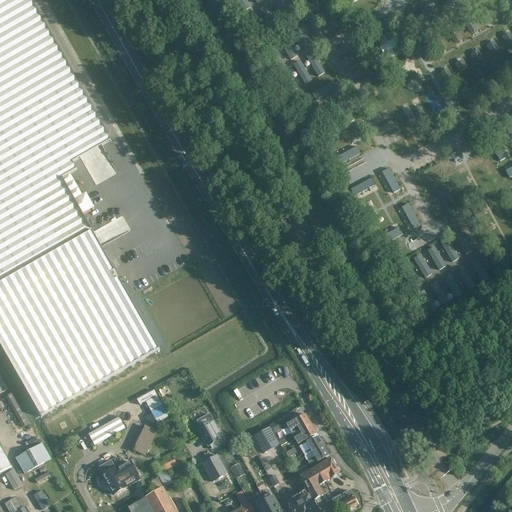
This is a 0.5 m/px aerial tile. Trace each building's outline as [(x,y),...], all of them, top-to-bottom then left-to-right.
[(0,0),(0,282),(92,230),(83,215),(94,209),(85,194),(74,200),(62,178),(77,170),(74,164),(112,143),(30,0),(0,0)] [(245,0),(237,0),(244,12),(250,8),(245,0)] [(281,0),(277,0),(274,2),(285,21),(291,17),(281,0)] [(453,11),(456,0),(448,0),(445,8),(453,11)] [(427,25),(434,4),(427,2),(420,23),(427,25)] [(267,6),(261,10),(272,29),(278,25),(267,6)] [(254,14),(248,18),(259,37),(265,33),(254,14)] [(489,14),(483,17),(486,23),(492,20),(489,14)] [(473,23),(467,26),(470,32),(476,29),(473,23)] [(299,30),(293,34),(304,53),(310,49),(299,30)] [(395,39),(396,38),(392,32),(377,40),(381,47),(385,54),(389,61),(404,52),(400,45),(399,45),(395,39)] [(456,32),(451,36),(454,42),(460,38),(456,32)] [(286,38),(280,41),(291,60),(297,57),(286,38)] [(440,42),(434,45),(438,51),(444,48),(440,42)] [(494,44),(489,47),(492,53),(498,50),(494,44)] [(273,45),(266,49),(278,68),(284,64),(273,45)] [(314,53),(307,57),(319,77),(326,73),(314,53)] [(479,53),(473,56),(477,62),(482,59),(479,53)] [(494,60),(488,63),(492,69),(498,66),(494,60)] [(301,61),(294,65),(305,85),(312,81),(301,61)] [(463,62),(458,65),(461,71),(467,68),(463,62)] [(287,69),(281,73),(292,92),(298,88),(287,69)] [(478,69),(472,73),(476,78),(481,75),(478,69)] [(448,71),(442,74),(446,80),(451,77),(448,71)] [(462,79),(456,82),(459,88),(465,85),(462,79)] [(337,89),(333,82),(312,94),(316,101),(337,89)] [(343,100),(336,103),(348,124),(354,120),(343,100)] [(506,159),(495,138),(489,141),(500,162),(506,159)] [(357,147),(336,158),(340,165),(361,154),(357,147)] [(389,169),(382,173),(393,194),(400,190),(389,169)] [(372,179),(350,190),(354,197),(375,185),(372,179)] [(448,187),(440,191),(444,199),(452,195),(448,187)] [(367,203),(360,207),(371,228),(378,224),(367,203)] [(408,204),(402,208),(413,229),(420,225),(408,204)] [(457,205),(450,209),(453,216),(461,212),(457,205)] [(399,228),(378,240),(382,246),(403,235),(399,228)] [(93,232),(0,284),(0,344),(41,417),(160,350),(119,279),(115,281),(111,274),(115,272),(101,247),(82,258),(74,244),(93,233),(93,232)] [(466,257),(473,253),(461,233),(454,237),(466,257)] [(453,265),(460,261),(448,241),(441,245),(453,265)] [(439,273),(446,268),(434,249),(427,253),(439,273)] [(425,280),(432,276),(420,256),(413,260),(425,280)] [(483,284),(489,280),(477,261),(471,265),(483,284)] [(412,288),(419,284),(406,264),(400,268),(412,288)] [(469,292),(476,288),(464,269),(457,273),(469,292)] [(456,300),(463,296),(450,276),(444,280),(456,300)] [(442,308),(449,304),(437,284),(430,288),(442,308)] [(430,317),(436,312),(424,293),(417,297),(430,317)] [(1,398),(16,430),(31,424),(16,391),(1,398)] [(161,418),(162,414),(161,410),(160,408),(159,406),(155,404),(154,403),(151,403),(147,404),(144,406),(142,408),(141,410),(140,411),(140,414),(141,418),(142,420),(143,422),(146,424),(148,425),(151,425),(153,425),(155,424),(159,422),(160,420),(161,418)] [(306,415),(291,424),(287,426),(293,435),(312,424),(306,415)] [(125,429),(119,418),(88,435),(94,447),(125,429)] [(213,450),(221,445),(218,441),(223,439),(213,421),(209,423),(206,419),(199,423),(201,428),(199,429),(209,446),(211,445),(213,450)] [(279,424),(271,429),(274,434),(282,429),(279,424)] [(312,424),(293,435),(298,445),(317,434),(312,424)] [(144,456),(156,433),(145,427),(133,450),(144,456)] [(270,428),(253,437),(263,455),(280,446),(270,428)] [(299,454),(304,452),(310,448),(312,453),(324,446),(318,436),(307,443),(305,444),(296,449),(299,454)] [(279,442),(281,447),(288,443),(285,438),(279,442)] [(25,475),(50,460),(41,444),(16,459),(25,475)] [(0,474),(12,468),(0,446),(0,474)] [(324,446),(312,453),(315,457),(311,459),(314,464),(330,456),(324,446)] [(172,455),(156,464),(162,473),(177,465),(172,455)] [(202,464),(213,483),(228,475),(218,455),(202,464)] [(340,474),(331,459),(309,472),(306,466),(298,471),(301,476),(299,477),(313,501),(324,494),(319,486),(340,474)] [(121,468),(122,469),(118,471),(117,468),(103,476),(114,495),(115,495),(116,495),(120,493),(120,492),(128,488),(125,483),(138,475),(131,463),(121,468)] [(232,467),(238,478),(245,474),(240,463),(232,467)] [(14,490),(23,485),(14,470),(5,475),(14,490)] [(37,482),(45,476),(43,473),(35,478),(37,482)] [(275,476),(270,479),(274,488),(279,485),(275,476)] [(176,511),(163,488),(145,498),(152,511),(176,511)] [(42,511),(50,506),(41,491),(33,496),(42,511)] [(242,491),(236,495),(240,503),(246,499),(242,491)] [(293,503),(290,505),(293,511),(316,511),(307,496),(305,491),(291,499),(293,503)] [(345,511),(358,505),(350,491),(332,500),(338,511),(345,511)] [(262,511),(281,511),(273,496),(258,504),(262,511)] [(17,511),(26,511),(21,502),(18,503),(15,498),(4,504),(8,511),(16,511),(17,511)] [(152,511),(145,499),(128,508),(130,511),(152,511)] [(247,511),(255,511),(251,503),(244,506),(247,511)]
